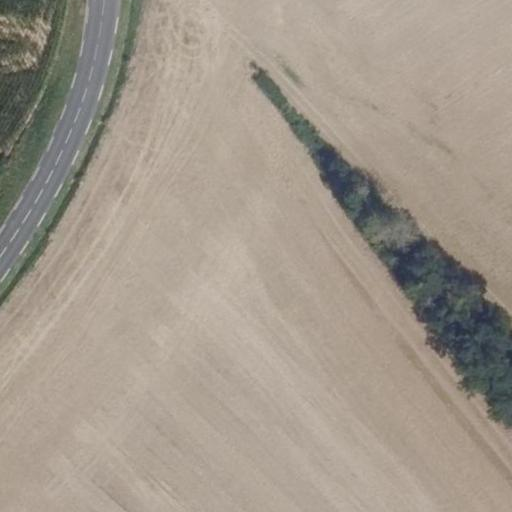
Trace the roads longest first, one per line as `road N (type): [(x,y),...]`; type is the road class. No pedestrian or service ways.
road 1 (secondary): [(0,255),(76,116),(102,0)]
road 2 (track): [(199,0),(348,151)]
